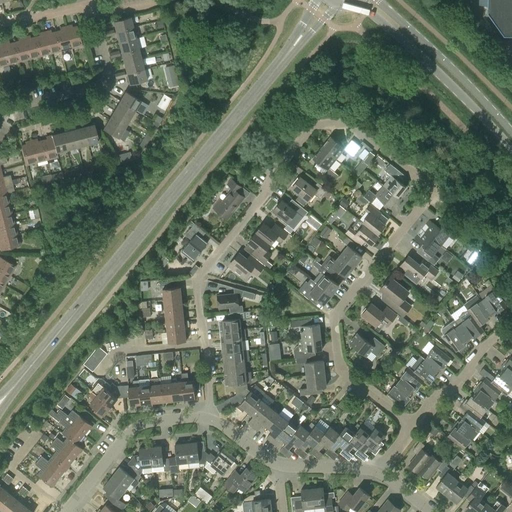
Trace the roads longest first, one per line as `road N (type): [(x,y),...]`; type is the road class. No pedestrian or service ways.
road 1 (residential): [(208,419),(198,278),(312,127),(346,123),(429,191),(334,315),(340,370),(410,429)]
road 2 (tertiary): [(7,394),(327,2)]
road 3 (secondary): [(350,7),(386,26),(511,149)]
road 4 (residential): [(0,121),(7,109),(111,83),(95,15)]
road 5 (secondary): [(511,132),(376,0)]
road 6 (residential): [(208,419),(130,430),(66,511)]
road 7 (residential): [(511,335),(484,344),(410,429)]
